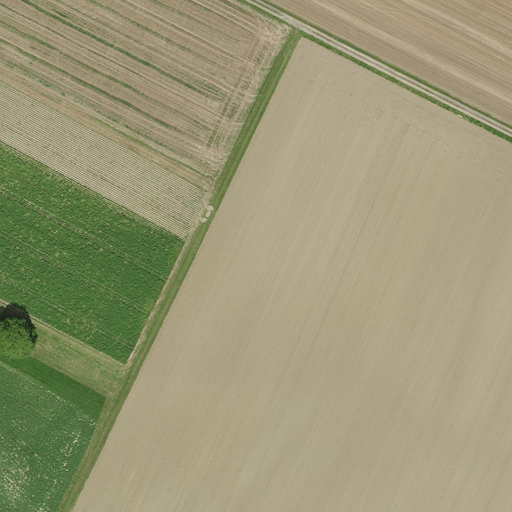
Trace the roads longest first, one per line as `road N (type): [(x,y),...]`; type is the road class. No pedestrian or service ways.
road 1 (track): [(296,24),(67,511)]
road 2 (track): [(249,0),(511,135)]
road 3 (track): [(0,346),(116,410)]
